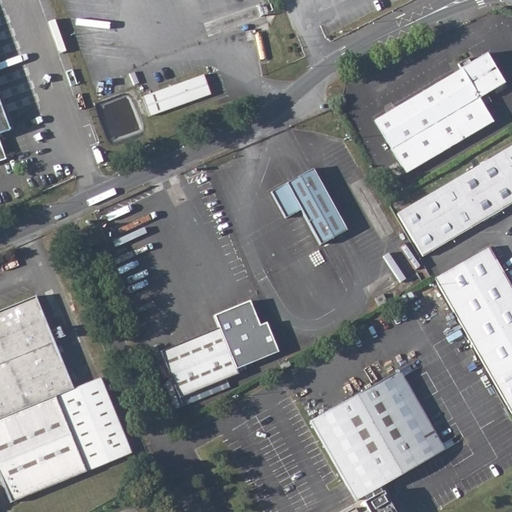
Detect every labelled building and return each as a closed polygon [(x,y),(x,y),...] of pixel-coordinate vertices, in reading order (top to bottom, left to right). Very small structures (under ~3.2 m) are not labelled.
[(460,68),(375,120),(381,131),(406,173),(492,121),(482,106),(490,101),(486,93),(494,89),(496,93),(505,87),(503,83),(504,83),(485,53),(476,59),(477,62),(472,65),(471,63),(467,57),(457,64),(460,68)] [(202,75),(140,97),(148,117),(209,95),(202,75)] [(0,160),(6,159),(5,156),(0,141),(0,133),(9,130),(0,105),(0,160)] [(511,202),(511,145),(398,213),(423,256),(511,202)] [(312,169),(271,192),(286,218),(301,209),(321,244),(347,229),(312,169)] [(488,247),(435,278),(511,411),(511,288),(490,249),(488,247)] [(383,294),(375,298),(380,306),(388,301),(383,294)] [(0,435),(33,423),(57,483),(131,452),(100,377),(73,388),(34,296),(0,310),(0,435)] [(212,314),(217,328),(233,368),(280,350),(269,321),(260,325),(250,300),(212,314)] [(160,352),(178,398),(236,374),(233,368),(217,328),(160,352)] [(356,511),(353,507),(344,511),(393,511),(379,486),(444,449),(399,371),(312,420),(357,499),(366,494),(368,498),(362,502),(367,510),(362,511),(356,511)] [(33,423),(0,435),(0,474),(12,502),(57,483),(33,423)]
